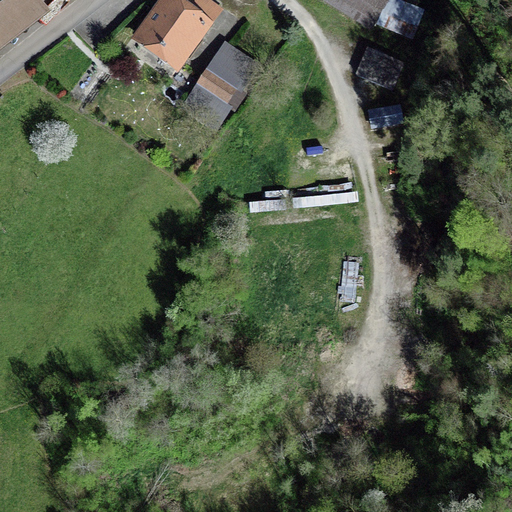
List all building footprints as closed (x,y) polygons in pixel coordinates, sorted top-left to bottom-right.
[(0,0),(0,48),(50,11),(42,0),(0,0)] [(205,0),(165,0),(136,42),(180,73),(223,12),(205,0)] [(374,0),(312,0),(355,29),(374,0)] [(366,47),(358,75),(402,88),(410,59),(366,47)] [(220,48),(188,97),(225,120),(257,72),(220,48)] [(374,126),(400,121),(397,107),(372,111),(374,126)]
